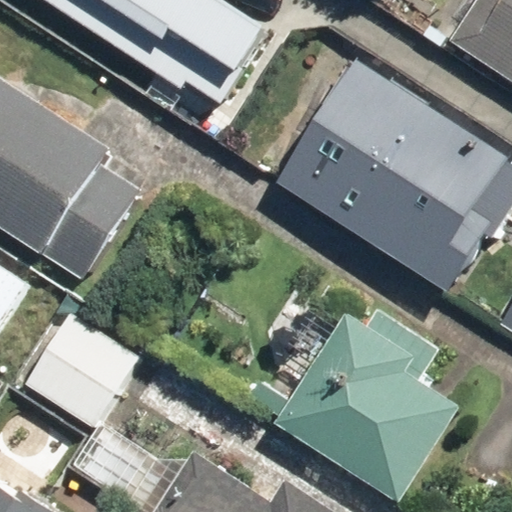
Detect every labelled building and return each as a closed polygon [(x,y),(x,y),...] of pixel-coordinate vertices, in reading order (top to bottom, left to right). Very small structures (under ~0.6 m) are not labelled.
[(45,0),(228,116),(279,36),(221,0),(45,0)] [(387,19),(355,0),(298,0),(287,19),(359,63),(387,19)] [(511,0),(489,0),(461,44),(511,76),(511,0)] [(511,149),(391,74),(386,81),(362,66),(292,177),(317,192),(311,201),(468,298),(502,244),(508,247),(511,241),(511,149)] [(122,150),(0,74),(0,223),(94,282),(151,191),(112,167),(122,150)] [(0,263),(0,341),(36,286),(0,263)] [(457,352),(391,311),(380,329),(360,317),(289,429),(415,508),(477,411),(436,385),(457,352)] [(152,361),(80,316),(38,383),(109,428),(152,361)] [(340,511),(300,486),(287,507),(207,455),(169,511),(340,511)] [(51,511),(8,484),(0,497),(0,511),(51,511)]
